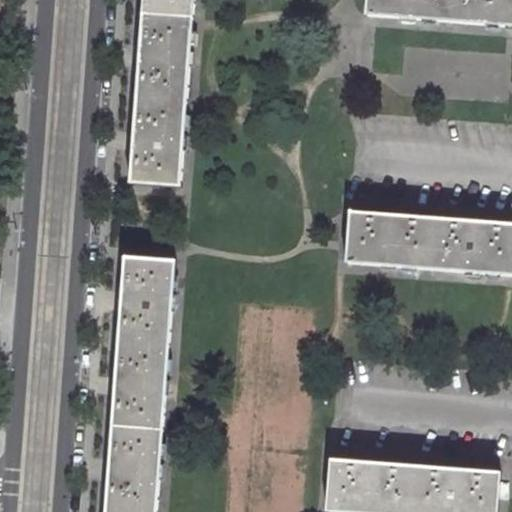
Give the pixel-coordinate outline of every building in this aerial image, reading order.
[(198,0),(145,0),(133,184),(184,188),(197,23),(198,0)] [(511,0),(368,0),(368,16),(511,26),(511,0)] [(511,225),(351,212),(346,261),(509,276),(511,276),(511,225)] [(157,511),(178,262),(127,258),(106,511),(157,511)] [(493,511),(497,469),(328,456),(324,506),(395,511),(493,511)]
